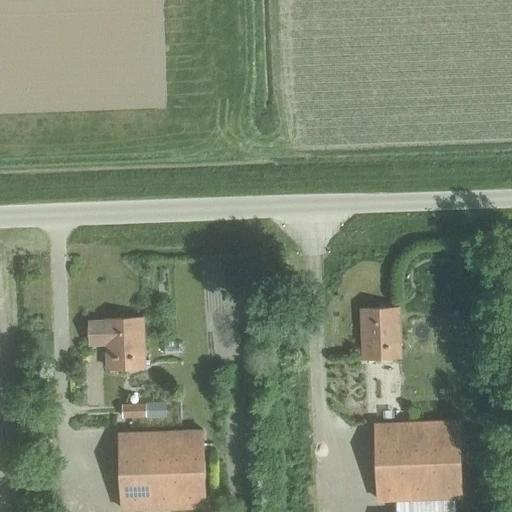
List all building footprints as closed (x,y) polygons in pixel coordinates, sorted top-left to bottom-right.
[(361,308),(363,357),(400,356),(398,307),(361,308)] [(90,321),(90,343),(106,343),(107,368),(145,366),(143,317),(105,318),(106,321),(90,321)] [(165,402),(146,402),(146,404),(146,416),(146,417),(166,416),(165,402)] [(146,416),(146,404),(122,404),(122,417),(146,416)] [(461,497),(459,420),(375,423),(378,500),(461,497)] [(119,432),(122,509),(206,506),(203,429),(119,432)]
